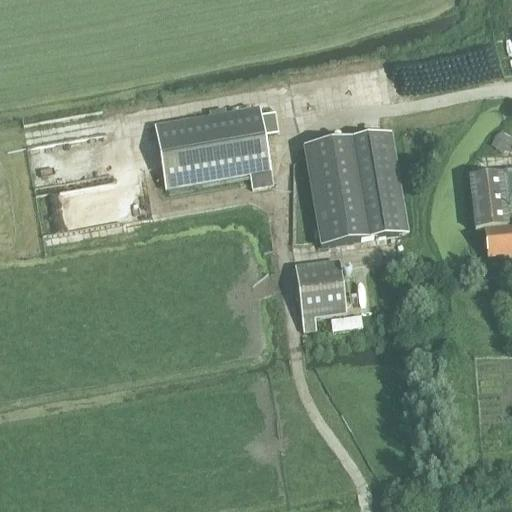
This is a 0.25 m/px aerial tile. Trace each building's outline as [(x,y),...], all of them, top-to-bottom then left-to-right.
[(259,110),(154,128),(165,191),(250,177),(252,190),(272,187),(270,173),(259,110)] [(391,135),(343,143),(304,150),(321,251),(361,244),(408,235),(391,135)] [(474,232),(507,228),(501,175),(468,179),(474,232)] [(488,259),(511,255),(511,228),(485,232),(488,259)] [(340,273),(296,279),(303,335),(316,333),(314,321),(346,317),(340,273)] [(360,319),(330,323),(332,336),(362,332),(360,319)]
